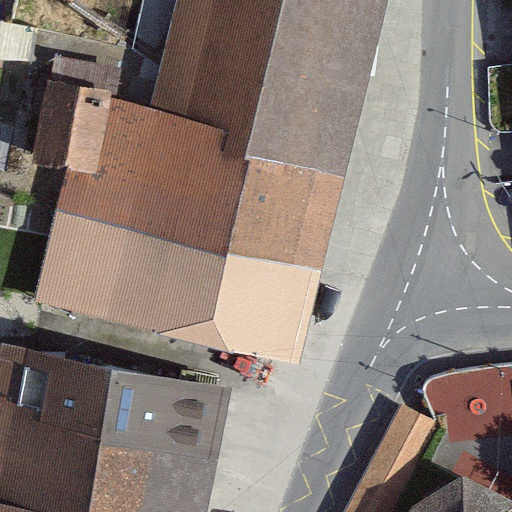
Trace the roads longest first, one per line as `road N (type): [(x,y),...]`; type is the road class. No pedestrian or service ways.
road 1 (tertiary): [(413,280),(441,176),(449,0)]
road 2 (tertiary): [(317,511),(413,280)]
